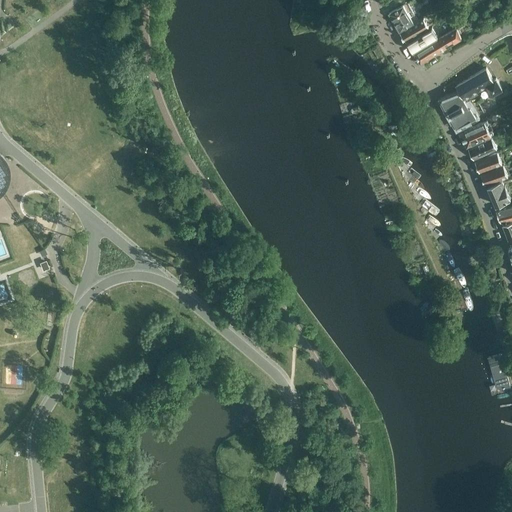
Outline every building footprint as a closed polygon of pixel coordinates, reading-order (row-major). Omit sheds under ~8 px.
[(414,23),(403,5),(389,13),(400,31),(414,23)] [(406,41),(429,26),(423,18),(414,23),(400,31),(406,41)] [(413,51),(439,36),(433,27),(408,42),(413,51)] [(442,50),(462,38),(457,27),(436,40),(442,50)] [(421,63),(442,50),(436,40),(414,53),(421,63)] [(489,61),(456,81),(462,91),(471,87),(471,89),(486,81),(492,91),(504,83),(489,61)] [(467,112),(462,104),(475,98),(471,89),(471,87),(462,91),(442,100),(458,127),(471,119),(470,117),(467,112)] [(402,125),(417,157),(425,153),(410,121),(402,125)] [(492,134),(485,121),(460,133),(467,146),(492,134)] [(474,159),(497,147),(492,137),(469,148),(474,159)] [(502,162),(498,151),(475,161),(480,171),(502,162)] [(508,175),(504,164),(481,173),(486,184),(508,175)] [(511,198),(505,185),(502,180),(488,186),(496,205),(510,199),(510,198),(511,198)] [(511,218),(511,203),(496,210),(501,222),(511,218)] [(511,221),(503,225),(510,243),(511,241),(511,221)] [(50,268),(47,260),(40,263),(44,271),(50,268)] [(511,389),(502,353),(488,357),(497,393),(511,389)]
